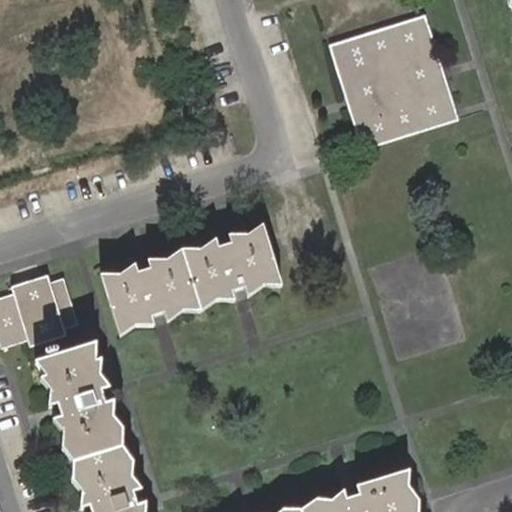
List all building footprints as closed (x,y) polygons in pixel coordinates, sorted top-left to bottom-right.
[(331,46),(334,57),(430,26),(427,15),(386,28),(331,46)] [(334,57),(361,141),(457,110),(445,73),(430,26),(334,57)] [(457,110),(361,141),(365,152),(461,121),(459,115),(457,110)] [(224,240),(184,252),(203,313),(243,301),(282,289),(263,228),(224,240)] [(101,278),(120,338),(163,325),(203,313),(184,252),(144,265),(101,278)] [(0,352),(75,328),(62,282),(34,291),(0,301),(0,352)] [(81,511),(149,511),(97,346),(36,365),(51,415),(81,511)] [(422,511),(418,500),(410,473),(352,491),(283,511),(422,511)]
